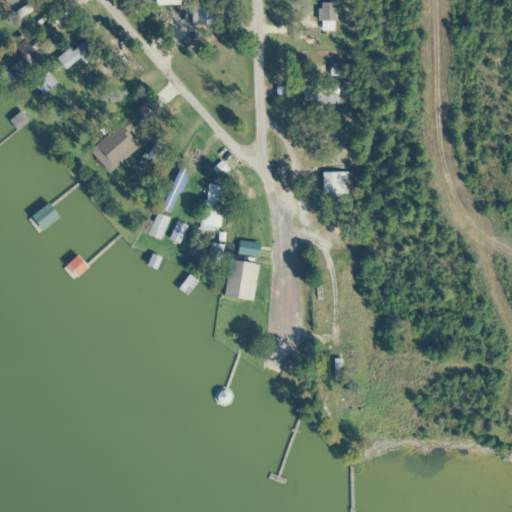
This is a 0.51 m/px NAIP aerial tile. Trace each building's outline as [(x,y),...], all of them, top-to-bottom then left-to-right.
[(213,0),(188,0),(188,25),(213,25),(213,0)] [(333,4),(323,4),(323,32),(333,32),(333,4)] [(85,37),(55,61),(63,71),(78,58),(81,63),(97,51),(85,37)] [(0,73),(0,79),(6,86),(38,60),(22,40),(10,50),(18,59),(0,73)] [(54,85),(45,73),(32,84),(40,95),(54,85)] [(336,108),(336,86),(301,86),(301,108),(336,108)] [(135,132),(147,120),(136,109),(111,133),(117,139),(130,126),(135,132)] [(188,172),(178,167),(158,209),(167,213),(188,172)] [(344,173),(320,173),(320,195),(344,195),(344,173)] [(224,176),(215,174),(213,184),(205,183),(198,231),(216,233),(224,176)] [(38,232),(57,219),(46,204),(28,217),(38,232)] [(158,241),(166,219),(155,214),(146,236),(158,241)] [(185,227),(175,223),(167,240),(177,245),(185,227)] [(219,264),(220,245),(207,244),(205,263),(219,264)] [(81,271),(80,270),(83,267),(75,260),(66,268),(75,277),(81,271)] [(256,266),(226,260),(219,297),(248,302),(256,266)]
